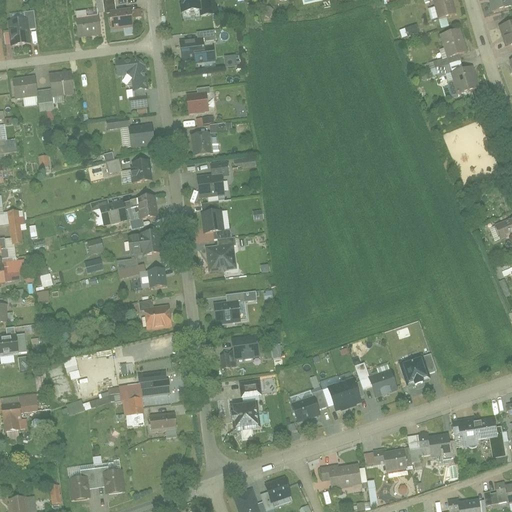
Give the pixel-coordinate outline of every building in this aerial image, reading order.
[(180,0),(182,15),(202,13),(202,18),(219,16),(217,0),(180,0)] [(453,0),(433,0),(440,19),(459,15),(453,0)] [(511,0),(489,0),(494,14),(511,8),(511,0)] [(134,28),(131,11),(110,15),(113,32),(134,28)] [(22,22),(9,24),(12,49),(33,46),(31,32),(38,31),(35,13),(21,15),(22,22)] [(102,38),(99,19),(77,21),(79,40),(102,38)] [(511,22),(501,26),(507,48),(511,46),(511,22)] [(399,31),(402,39),(419,33),(416,25),(399,31)] [(462,29),(442,35),(449,58),(469,52),(462,29)] [(205,40),(181,43),(183,63),(207,60),(205,40)] [(224,68),(236,67),(236,56),(223,57),(224,68)] [(137,61),(116,64),(118,79),(127,78),(133,83),(134,94),(150,92),(147,67),(137,61)] [(474,67),(452,73),(457,94),(481,89),(474,67)] [(74,95),(71,75),(50,78),(52,97),(74,95)] [(15,100),(37,97),(35,79),(13,82),(15,100)] [(208,95),(188,97),(190,115),(210,113),(208,95)] [(129,127),(128,118),(104,122),(106,131),(129,127)] [(210,133),(225,132),(225,124),(209,125),(210,133)] [(155,148),(153,128),(129,130),(131,151),(155,148)] [(212,135),(191,137),(194,159),(214,157),(212,135)] [(49,167),(48,156),(39,157),(40,168),(49,167)] [(234,160),(234,169),(255,167),(254,158),(234,160)] [(0,184),(4,184),(3,181),(13,180),(10,160),(0,162),(1,171),(0,171),(0,184)] [(119,161),(106,162),(107,173),(120,172),(119,161)] [(153,184),(151,164),(132,165),(134,186),(153,184)] [(212,177),(198,178),(201,200),(227,197),(225,179),(230,178),(229,164),(211,166),(212,177)] [(158,196),(138,198),(141,223),(161,219),(158,196)] [(124,201),(99,207),(105,230),(130,222),(124,201)] [(222,209),(202,213),(205,234),(225,232),(222,209)] [(26,231),(23,211),(10,213),(15,246),(23,244),(21,231),(26,231)] [(262,212),(252,212),(253,221),(262,220),(262,212)] [(511,219),(496,226),(501,241),(511,236),(511,219)] [(158,232),(143,234),(146,257),(162,257),(158,232)] [(85,243),(88,255),(103,253),(100,240),(85,243)] [(235,241),(206,245),(210,274),(239,270),(235,241)] [(84,262),(86,273),(102,271),(101,260),(84,262)] [(166,268),(149,270),(151,288),(168,286),(166,268)] [(39,277),(41,289),(52,287),(50,275),(39,277)] [(38,305),(49,304),(48,292),(36,293),(38,305)] [(238,302),(214,305),(217,327),(242,324),(238,302)] [(0,325),(10,324),(7,305),(0,305),(0,325)] [(170,306),(145,308),(147,330),(172,327),(170,306)] [(257,332),(232,335),(236,362),(262,358),(257,332)] [(0,337),(0,356),(21,353),(17,335),(0,337)] [(271,346),(272,360),(281,359),(280,345),(271,346)] [(35,370),(34,357),(17,358),(18,371),(35,370)] [(425,357),(401,365),(408,387),(432,379),(425,357)] [(64,360),(69,381),(79,379),(74,358),(64,360)] [(117,367),(118,375),(132,374),(132,365),(117,367)] [(392,370),(369,378),(377,400),(399,392),(392,370)] [(140,399),(172,395),(170,377),(139,380),(140,399)] [(355,378),(343,382),(352,408),(364,405),(355,378)] [(259,380),(238,383),(240,399),(261,396),(259,380)] [(343,382),(328,388),(337,412),(352,408),(343,382)] [(0,399),(6,433),(31,430),(29,419),(22,420),(22,412),(39,412),(37,396),(0,399)] [(317,397),(292,404),(299,425),(323,416),(317,397)] [(263,429),(258,401),(231,405),(236,433),(263,429)] [(178,429),(176,414),(149,417),(152,433),(178,429)] [(474,419),(452,422),(454,438),(460,437),(462,451),(481,448),(480,443),(490,441),(493,461),(506,459),(502,429),(496,429),(495,420),(474,422),(474,419)] [(451,458),(449,437),(429,439),(429,435),(408,438),(410,459),(431,457),(431,460),(451,458)] [(407,472),(404,452),(385,455),(385,451),(374,453),(374,455),(365,456),(367,468),(375,467),(386,466),(387,474),(407,472)] [(361,488),(359,467),(339,470),(339,466),(321,468),(322,483),(331,482),(332,491),(361,488)] [(124,471),(104,473),(107,496),(126,493),(124,471)] [(92,499),(89,477),(69,480),(72,502),(92,499)] [(292,498),(285,479),(266,486),(273,505),(292,498)] [(367,482),(369,508),(376,507),(374,482),(367,482)] [(511,484),(506,486),(505,482),(497,483),(500,504),(509,502),(510,505),(511,504),(511,484)] [(51,504),(61,503),(60,486),(50,487),(51,504)] [(259,511),(253,491),(234,497),(238,511),(259,511)] [(11,511),(37,511),(36,496),(10,502),(11,511)] [(482,511),(480,499),(460,502),(459,499),(449,500),(450,511),(482,511)] [(204,511),(202,501),(179,508),(180,511),(204,511)]
